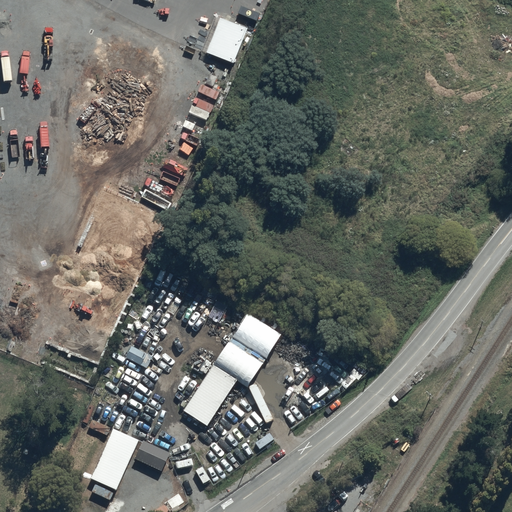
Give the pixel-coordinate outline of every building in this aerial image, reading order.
[(202,0),(158,0),(165,45),(209,38),(209,36),(215,35),(212,15),(205,16),(202,0)] [(215,341),(185,327),(173,353),(202,367),(215,341)] [(211,364),(224,371),(238,346),(225,339),(211,364)] [(160,342),(154,354),(165,359),(171,347),(160,342)] [(125,360),(147,372),(153,360),(132,348),(125,360)] [(303,367),(299,374),(334,393),(338,386),(303,367)] [(212,368),(183,414),(209,431),(238,385),(212,368)] [(117,495),(139,445),(113,433),(90,482),(117,495)] [(135,461),(162,474),(171,457),(144,444),(135,461)] [(105,511),(114,495),(94,485),(90,494),(87,493),(84,499),(87,501),(85,506),(96,511),(105,511)]
